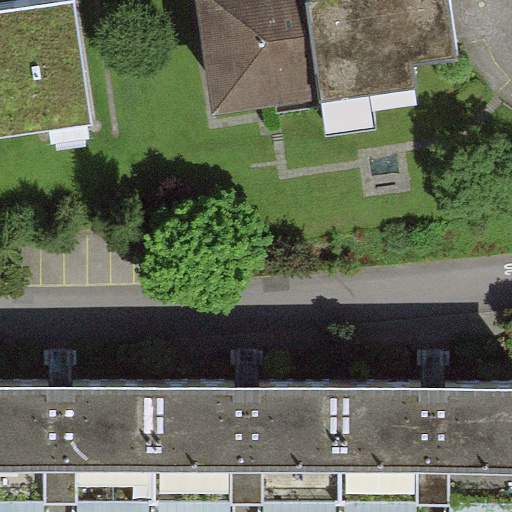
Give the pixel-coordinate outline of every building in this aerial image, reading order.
[(73,0),(28,0),(0,4),(0,131),(91,118),(73,0)] [(205,0),(220,108),(406,82),(403,60),(455,52),(447,0),(205,0)] [(65,380),(0,379),(0,494),(65,495),(65,380)] [(161,380),(65,380),(65,495),(160,496),(161,380)] [(256,381),(161,380),(160,496),(256,496),(256,381)] [(352,381),(256,381),(256,496),(351,497),(352,381)] [(447,382),(352,381),(351,497),(447,497),(447,382)] [(511,382),(447,382),(447,497),(511,497),(511,382)]
